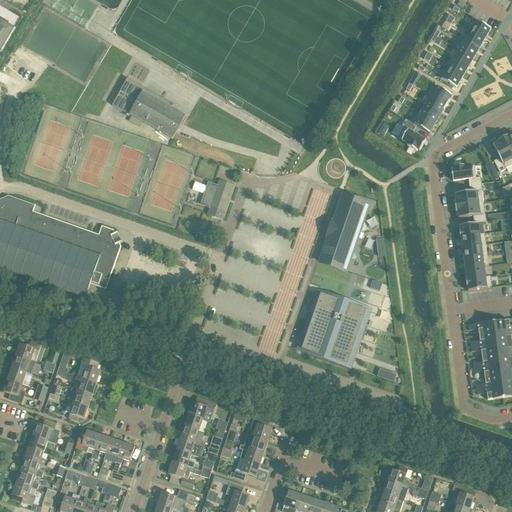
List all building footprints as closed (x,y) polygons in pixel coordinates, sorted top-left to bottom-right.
[(5,2),(2,7),(9,11),(12,6),(5,2)] [(472,18),(465,30),(469,32),(485,40),(491,30),(472,18)] [(469,32),(464,41),(479,50),(485,40),(469,32)] [(464,41),(459,50),(474,59),(479,50),(464,41)] [(459,50),(453,60),(468,69),(474,59),(459,50)] [(10,62),(22,72),(29,64),(18,53),(10,62)] [(448,69),(463,78),(468,69),(453,60),(448,69)] [(444,66),(437,78),(456,89),(463,78),(448,69),(444,66)] [(432,85),(426,95),(430,97),(446,107),(449,101),(452,96),(432,85)] [(141,93),(129,115),(132,117),(131,119),(129,122),(140,129),(142,125),(143,123),(171,139),(176,131),(177,128),(180,123),(183,117),(184,116),(171,109),(141,93)] [(430,97),(425,106),(441,115),(443,111),(444,111),(446,107),(430,97)] [(425,106),(420,115),(435,124),(441,115),(425,106)] [(410,123),(416,126),(429,134),(435,124),(420,115),(416,112),(410,123)] [(404,128),(397,139),(408,145),(407,146),(416,152),(420,152),(426,141),(412,133),(416,126),(410,123),(406,120),(402,127),(404,128)] [(508,136),(503,139),(511,156),(511,135),(509,137),(508,136)] [(498,143),(493,146),(499,159),(494,162),(500,173),(505,170),(505,169),(511,165),(511,156),(503,139),(498,141),(498,143)] [(454,169),(451,169),(453,182),(468,180),(469,186),(482,184),(481,178),(476,179),(474,167),(472,167),(462,168),(462,166),(454,167),(454,169)] [(496,171),(489,174),(493,182),(500,178),(496,171)] [(209,186),(202,205),(211,207),(208,215),(222,220),(223,218),(234,186),(220,181),(217,189),(209,186)] [(456,201),(454,201),(455,207),(483,203),(482,191),(482,184),(469,186),(470,192),(455,194),(456,201)] [(0,272),(84,301),(85,301),(90,285),(107,238),(99,235),(98,235),(94,233),(90,232),(87,231),(68,224),(43,216),(40,215),(33,212),(35,206),(26,203),(8,196),(0,200),(0,272)] [(332,221),(327,236),(329,237),(320,263),(342,270),(365,204),(343,196),(334,222),(332,221)] [(483,203),(455,207),(456,213),(458,212),(458,219),(473,217),(474,224),(474,225),(483,223),(487,223),(486,215),(485,215),(483,203)] [(213,223),(208,236),(216,239),(220,227),(221,226),(213,223)] [(474,224),(459,226),(460,231),(459,231),(460,238),(461,238),(484,235),(483,223),(474,225),(474,224)] [(90,285),(106,290),(121,247),(119,244),(122,243),(117,233),(115,234),(113,231),(102,227),(99,235),(107,238),(90,285)] [(484,235),(461,238),(462,248),(486,245),(484,235)] [(486,245),(462,248),(464,259),(487,256),(486,245)] [(487,256),(464,259),(465,270),(484,267),(484,268),(489,267),(487,256)] [(484,267),(465,270),(466,280),(467,281),(485,278),(485,277),(484,268),(484,267)] [(466,280),(467,287),(468,292),(492,288),(490,277),(485,277),(485,278),(467,281),(466,280)] [(349,367),(370,311),(319,293),(298,349),(349,367)] [(509,321),(493,323),(495,334),(511,331),(511,326),(510,327),(509,321)] [(493,323),(469,326),(469,331),(478,330),(479,336),(495,334),(493,323)] [(511,331),(495,334),(496,345),(511,343),(510,337),(511,336),(511,331)] [(480,342),(471,343),(472,348),(496,345),(495,334),(479,336),(480,342)] [(20,344),(16,357),(36,363),(41,347),(40,347),(31,344),(29,343),(28,347),(20,344)] [(511,343),(496,345),(498,355),(511,353),(511,348),(511,349),(511,343)] [(496,345),(472,348),(472,353),(481,351),(482,357),(498,355),(496,345)] [(511,353),(498,355),(499,366),(511,364),(511,353)] [(483,363),(474,365),(474,369),(499,366),(498,355),(482,357),(483,363)] [(13,357),(11,363),(14,364),(12,368),(27,373),(32,375),(36,363),(16,357),(16,358),(13,357)] [(97,370),(99,363),(84,358),(81,365),(86,366),(82,378),(97,383),(101,371),(97,370)] [(511,364),(499,366),(501,377),(511,375),(511,364)] [(499,366),(474,369),(475,374),(484,373),(485,379),(501,377),(499,366)] [(27,373),(12,368),(8,380),(23,385),(27,373)] [(386,372),(384,379),(394,382),(396,375),(386,372)] [(511,375),(501,377),(502,387),(511,386),(511,375)] [(78,390),(92,395),(93,394),(95,394),(96,390),(94,389),(97,383),(82,378),(77,377),(75,383),(80,384),(78,390)] [(485,385),(477,386),(477,391),(502,387),(501,377),(485,379),(485,385)] [(21,391),(23,385),(8,380),(4,392),(10,394),(8,401),(21,405),(25,393),(21,391)] [(51,394),(59,397),(62,389),(53,386),(51,394)] [(511,386),(502,387),(503,399),(511,397),(511,386)] [(502,387),(477,391),(478,395),(487,394),(488,401),(503,399),(502,387)] [(72,388),(70,394),(76,396),(74,402),(88,407),(92,395),(78,390),(72,388)] [(37,390),(34,400),(43,403),(46,393),(37,390)] [(192,403),(192,405),(190,404),(188,410),(190,411),(188,415),(203,420),(207,410),(213,412),(216,404),(198,398),(195,404),(192,403)] [(77,422),(79,417),(84,419),(88,407),(74,402),(70,401),(68,406),(69,407),(72,408),(70,414),(69,419),(77,422)] [(184,427),(199,432),(203,420),(188,415),(184,427)] [(254,417),(250,429),(256,431),(253,437),(268,442),(272,430),(267,428),(269,422),(254,417)] [(35,425),(32,431),(35,432),(33,437),(48,442),(55,445),(60,433),(55,431),(57,424),(46,421),(44,427),(37,424),(37,426),(35,425)] [(180,439),(195,444),(199,432),(184,427),(180,439)] [(76,448),(93,454),(99,435),(87,431),(86,434),(82,433),(76,448)] [(111,439),(99,435),(93,454),(91,459),(97,461),(100,452),(106,454),(111,439)] [(248,435),(244,448),(249,449),(264,454),(268,442),(253,437),(248,435)] [(48,442),(33,437),(29,449),(43,454),(48,442)] [(111,439),(106,454),(118,458),(123,443),(111,439)] [(195,444),(180,439),(176,450),(191,455),(199,458),(203,446),(195,444)] [(117,474),(119,469),(121,464),(123,459),(130,462),(135,447),(123,443),(118,458),(116,463),(115,467),(113,472),(113,473),(110,481),(122,485),(125,477),(117,474)] [(264,454),(249,449),(244,448),(240,447),(239,450),(243,451),(240,459),(245,461),(260,466),(264,454)] [(24,455),(26,455),(24,461),(39,466),(44,467),(45,461),(41,460),(43,454),(29,449),(27,448),(24,455)] [(193,469),(195,463),(189,461),(191,455),(176,450),(172,462),(193,469)] [(37,471),(39,466),(24,461),(20,472),(35,477),(42,479),(44,473),(37,471)] [(233,478),(244,482),(246,475),(253,478),(254,476),(256,477),(260,466),(245,461),(242,472),(236,470),(234,474),(233,478)] [(201,472),(193,469),(172,462),(168,474),(183,479),(181,486),(192,490),(195,483),(187,480),(190,473),(200,476),(209,480),(211,475),(201,472)] [(408,470),(400,467),(398,472),(391,470),(387,482),(402,487),(408,489),(410,484),(405,478),(408,470)] [(35,477),(20,472),(16,484),(31,489),(37,491),(39,485),(33,483),(35,477)] [(387,482),(383,494),(404,501),(405,496),(400,494),(402,487),(387,482)] [(244,488),(230,483),(229,487),(226,495),(233,497),(231,504),(245,509),(249,496),(242,494),(244,488)] [(12,495),(14,496),(12,500),(32,506),(35,497),(29,495),(31,489),(16,484),(12,495)] [(108,485),(105,494),(106,494),(110,496),(118,498),(121,489),(108,485)] [(461,488),(455,506),(470,511),(477,493),(461,488)] [(63,504),(60,511),(61,511),(73,511),(77,501),(78,501),(79,497),(73,495),(72,499),(66,497),(67,493),(61,491),(57,503),(63,504)] [(282,511),(295,511),(301,495),(289,491),(282,511)] [(162,493),(158,505),(172,510),(176,511),(192,511),(189,511),(189,509),(184,508),(186,502),(176,498),(162,493)] [(46,494),(42,506),(51,509),(55,497),(46,494)] [(383,494),(379,506),(394,511),(397,511),(400,511),(404,501),(383,494)] [(301,495),(295,511),(308,511),(313,499),(301,495)] [(83,503),(78,501),(77,501),(73,511),(86,511),(89,505),(90,501),(84,499),(83,503)] [(313,499),(308,511),(322,511),(325,503),(313,499)] [(95,507),(89,505),(86,511),(99,511),(102,505),(97,503),(95,507)] [(325,503),(322,511),(335,511),(337,507),(325,503)]
